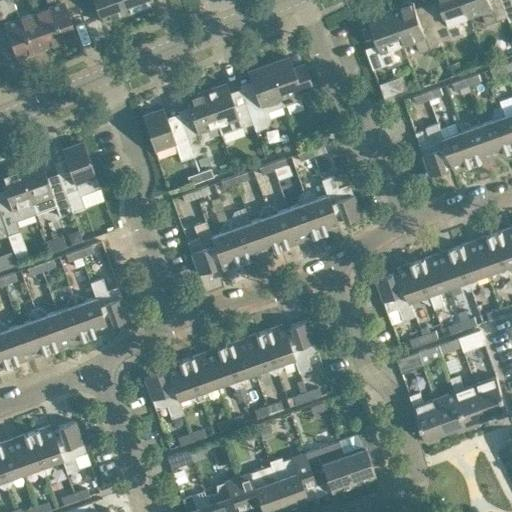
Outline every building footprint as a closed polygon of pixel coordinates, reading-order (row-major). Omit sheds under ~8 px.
[(16,55),(45,44),(34,12),(19,17),(12,0),(0,0),(0,27),(6,25),(16,55)] [(46,0),(49,6),(34,12),(45,44),(74,34),(65,8),(78,3),(76,0),(46,0)] [(92,0),(100,21),(127,11),(122,0),(92,0)] [(122,0),(127,11),(153,2),(152,0),(122,0)] [(438,0),(445,16),(433,20),(440,40),(462,32),(458,20),(470,15),(464,0),(438,0)] [(464,0),(470,15),(482,11),(486,24),(508,16),(502,0),(464,0)] [(511,0),(502,0),(508,16),(509,20),(511,19),(511,0)] [(415,39),(419,52),(442,44),(440,40),(433,20),(422,24),(414,1),(391,9),(403,43),(415,39)] [(391,48),(403,43),(391,9),(368,17),(378,44),(366,48),(374,68),(392,61),(395,60),(391,48)] [(491,50),(484,52),(487,61),(494,58),(491,50)] [(289,56),(268,63),(280,97),(283,105),(303,97),(309,113),(320,109),(304,63),(293,67),(289,56)] [(459,61),(449,64),(453,75),(463,71),(459,61)] [(256,95),(245,99),(245,101),(253,122),(252,122),(255,130),(266,126),(269,118),(267,111),(283,105),(280,97),(268,63),(247,71),(256,95)] [(490,69),(492,76),(507,71),(505,64),(490,69)] [(482,80),(479,73),(466,78),(468,85),(482,80)] [(402,74),(389,79),(394,91),(394,93),(408,88),(402,74)] [(453,82),(456,90),(468,85),(466,78),(453,82)] [(205,89),(217,123),(221,133),(252,122),(253,122),(245,101),(234,105),(226,82),(205,89)] [(440,86),(423,92),(425,99),(429,98),(431,103),(439,100),(438,95),(442,93),(440,86)] [(181,125),(182,128),(183,127),(193,155),(196,154),(207,130),(206,127),(217,123),(205,89),(184,97),(193,121),(181,125)] [(413,96),(416,103),(425,99),(423,92),(413,96)] [(502,107),(502,106),(498,107),(511,145),(511,112),(509,113),(508,109),(502,107)] [(193,155),(183,127),(182,128),(172,131),(163,107),(142,115),(154,149),(174,141),(180,159),(193,155)] [(493,119),(482,123),(494,156),(511,149),(511,145),(498,107),(494,109),(494,110),(491,115),(493,119)] [(464,120),(464,119),(459,121),(474,163),(494,156),(482,123),(471,127),(470,123),(464,120)] [(443,137),(438,122),(434,123),(449,164),(452,163),(455,170),(474,163),(459,121),(455,122),(456,123),(453,129),(454,133),(443,137)] [(446,166),(449,164),(434,123),(426,126),(427,128),(416,132),(431,174),(447,168),(446,166)] [(71,210),(83,205),(82,202),(83,202),(80,194),(100,187),(83,141),(61,148),(70,174),(60,178),(61,183),(69,205),(71,210)] [(323,143),(314,146),(316,153),(325,150),(323,143)] [(297,152),(299,160),(304,158),(309,174),(317,171),(312,155),(316,153),(314,146),(297,152)] [(284,156),(272,161),(274,168),(287,164),(284,156)] [(19,167),(36,212),(56,205),(59,214),(71,210),(69,205),(61,183),(50,187),(40,159),(19,167)] [(258,166),(261,173),(274,168),(272,161),(258,166)] [(16,219),(36,212),(19,167),(0,173),(0,178),(7,197),(0,199),(0,212),(6,230),(18,225),(16,219)] [(210,167),(198,171),(201,179),(213,175),(210,167)] [(249,177),(246,170),(232,175),(235,182),(249,177)] [(190,183),(201,179),(198,171),(187,175),(190,183)] [(333,174),(325,177),(340,218),(343,217),(344,220),(360,214),(345,172),(334,176),(333,174)] [(220,179),(223,187),(235,182),(232,175),(220,179)] [(308,191),(308,189),(304,191),(320,233),(339,226),(337,219),(340,218),(325,177),(321,178),(326,193),(315,197),(314,193),(308,191)] [(210,191),(207,184),(191,190),(193,197),(210,191)] [(184,201),(193,197),(191,190),(181,193),(184,201)] [(297,199),(299,203),(288,207),(300,240),(320,233),(304,191),(299,192),(300,194),(297,199)] [(270,204),(269,203),(265,205),(280,247),(300,240),(288,207),(277,211),(276,207),(270,204)] [(259,213),(260,217),(249,221),(261,254),(280,247),(265,205),(261,206),(261,207),(259,213)] [(231,218),(231,217),(226,219),(241,261),(261,254),(249,221),(239,225),(237,221),(231,218)] [(211,234),(206,219),(202,221),(216,263),(219,261),(222,268),(241,261),(226,219),(223,220),(223,221),(220,227),(222,231),(211,234)] [(194,226),(197,236),(187,241),(198,272),(214,266),(213,264),(216,263),(202,221),(193,224),(194,226)] [(511,225),(495,232),(510,274),(511,273),(511,225)] [(510,274),(495,232),(475,239),(487,272),(498,268),(500,272),(505,275),(506,276),(510,274)] [(475,239),(456,246),(471,288),(476,287),(475,285),(478,280),(476,276),(487,272),(475,239)] [(91,243),(82,247),(85,254),(94,251),(91,243)] [(456,246),(436,253),(448,286),(460,282),(461,286),(467,288),(467,290),(471,288),(456,246)] [(65,253),(67,260),(85,254),(82,247),(65,253)] [(10,253),(2,256),(6,267),(14,264),(10,253)] [(448,286),(436,253),(417,260),(432,302),(437,300),(437,299),(439,293),(438,290),(448,286)] [(52,257),(40,262),(43,269),(55,265),(52,257)] [(428,302),(429,303),(432,302),(417,260),(398,267),(400,273),(397,274),(412,316),(416,315),(411,299),(421,296),(423,299),(428,302)] [(26,266),(29,274),(43,269),(40,262),(26,266)] [(17,278),(14,271),(1,276),(3,283),(17,278)] [(412,316),(397,274),(394,275),(393,273),(377,278),(388,310),(399,306),(403,319),(412,316)] [(102,276),(94,279),(109,321),(112,320),(113,323),(129,317),(117,285),(106,289),(102,276)] [(77,293),(77,292),(73,293),(88,336),(108,329),(106,322),(109,321),(94,279),(89,281),(95,296),(84,300),(83,296),(77,293)] [(66,302),(67,306),(57,309),(69,343),(88,336),(73,293),(68,295),(69,296),(66,302)] [(511,302),(499,307),(502,314),(511,310),(511,302)] [(39,307),(38,306),(34,307),(49,350),(69,343),(57,309),(46,313),(44,310),(39,307)] [(28,316),(29,319),(18,323),(30,357),(49,350),(34,307),(30,309),(30,310),(28,316)] [(489,319),(502,314),(499,307),(487,311),(489,319)] [(474,316),(461,321),(463,328),(477,323),(474,316)] [(0,320),(0,319),(0,335),(10,364),(30,357),(18,323),(7,327),(6,323),(0,320)] [(291,327),(288,328),(303,370),(311,367),(310,365),(321,361),(306,319),(290,324),(291,327)] [(451,333),(463,328),(461,321),(448,325),(451,333)] [(293,356),(298,371),(303,370),(288,328),(285,329),(282,323),(263,330),(278,372),(281,371),(281,370),(283,364),(282,360),(293,356)] [(436,329),(419,336),(421,343),(439,337),(436,329)] [(480,329),(459,336),(462,345),(483,337),(480,329)] [(263,330),(243,337),(255,370),(265,366),(267,370),(272,373),(273,374),(278,372),(263,330)] [(0,367),(10,364),(0,335),(0,367)] [(412,346),(421,343),(419,336),(410,339),(412,346)] [(442,352),(462,345),(459,336),(439,343),(442,352)] [(243,398),(247,396),(242,383),(245,378),(244,374),(255,370),(243,337),(224,344),(243,398)] [(439,343),(418,351),(423,363),(443,357),(441,352),(442,352),(439,343)] [(234,386),(238,399),(243,398),(224,344),(204,351),(216,384),(227,380),(228,384),(234,386)] [(216,384),(204,351),(184,358),(199,400),(204,398),(204,397),(207,391),(205,388),(216,384)] [(421,364),(423,363),(418,351),(397,358),(402,372),(421,365),(421,364)] [(196,400),(196,401),(199,400),(184,358),(165,365),(167,371),(164,372),(179,414),(183,412),(178,397),(189,393),(190,397),(196,400)] [(171,417),(179,414),(164,372),(161,373),(160,371),(144,376),(155,408),(166,404),(171,417)] [(460,372),(450,376),(455,390),(469,427),(480,423),(478,419),(487,415),(476,382),(465,386),(460,372)] [(497,375),(476,382),(487,415),(497,412),(499,417),(510,413),(497,375)] [(268,384),(261,387),(267,403),(274,400),(268,384)] [(318,386),(310,389),(312,397),(321,394),(318,386)] [(292,395),(295,403),(312,397),(310,389),(292,395)] [(456,426),(458,431),(469,427),(455,390),(435,397),(447,430),(456,426)] [(435,397),(424,401),(420,391),(410,394),(427,442),(439,438),(437,433),(447,430),(435,397)] [(283,407),(280,400),(267,404),(270,412),(283,407)] [(254,409),(256,417),(270,412),(267,404),(254,409)] [(244,421),(242,413),(228,418),(231,426),(244,421)] [(218,430),(231,426),(228,418),(215,423),(218,430)] [(59,428),(56,429),(70,471),(79,468),(74,455),(85,451),(74,419),(58,425),(59,428)] [(61,457),(66,472),(70,471),(56,429),(53,430),(50,423),(31,430),(46,473),(49,471),(49,470),(52,465),(50,461),(61,457)] [(273,434),(270,424),(258,428),(259,433),(261,438),(273,434)] [(359,428),(361,431),(338,440),(353,482),(375,474),(371,463),(384,459),(371,424),(359,428)] [(248,429),(250,436),(259,433),(258,428),(257,426),(248,429)] [(203,427),(185,433),(188,441),(206,435),(203,427)] [(31,430),(11,437),(23,471),(34,467),(35,471),(41,473),(41,474),(46,473),(31,430)] [(180,444),(188,441),(185,433),(177,436),(180,444)] [(12,475),(23,471),(11,437),(0,441),(0,467),(7,487),(11,485),(11,484),(13,478),(12,475)] [(331,490),(353,482),(338,440),(304,452),(315,483),(327,479),(331,490)] [(205,445),(190,450),(194,459),(208,454),(205,445)] [(171,467),(193,459),(189,447),(167,455),(171,467)] [(287,474),(275,478),(285,506),(308,498),(304,487),(315,483),(304,452),(282,459),(287,474)] [(259,475),(257,468),(237,476),(248,507),(259,503),(262,511),(269,511),(285,506),(275,478),(274,475),(273,475),(272,471),(259,475)] [(236,511),(248,507),(237,476),(214,484),(216,490),(205,494),(208,502),(211,511),(236,511)] [(89,495),(86,487),(77,490),(80,498),(89,495)] [(60,496),(63,504),(80,498),(77,490),(60,496)] [(211,511),(208,502),(196,506),(191,493),(181,497),(186,511),(211,511)] [(111,511),(108,507),(100,511),(97,511),(91,500),(59,511),(111,511)] [(40,511),(51,508),(48,501),(35,505),(37,511),(40,511)]
